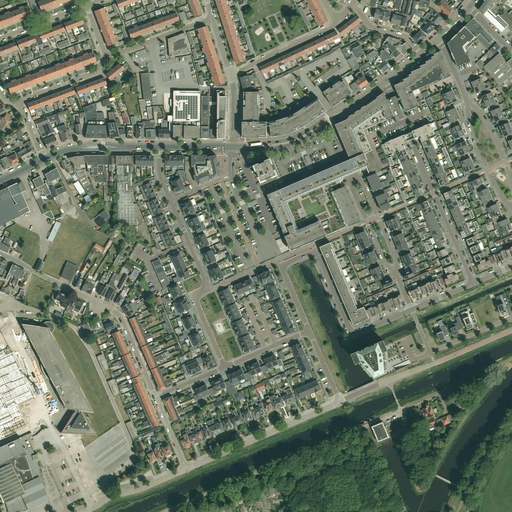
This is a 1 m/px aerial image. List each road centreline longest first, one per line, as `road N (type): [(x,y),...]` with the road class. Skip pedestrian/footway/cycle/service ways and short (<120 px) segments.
road 1 (residential): [(309,330),(281,264),(315,250),(353,335),(412,310)]
road 2 (residential): [(167,511),(401,412)]
road 3 (residential): [(473,283),(385,81)]
road 4 (residential): [(394,269),(350,179),(359,175),(398,264)]
road 5 (residential): [(170,200),(208,289),(194,295),(224,367)]
road 6 (tertiary): [(233,147),(293,141),(385,81)]
road 7 (residential): [(186,467),(339,402)]
road 8 (residential): [(230,74),(337,21)]
